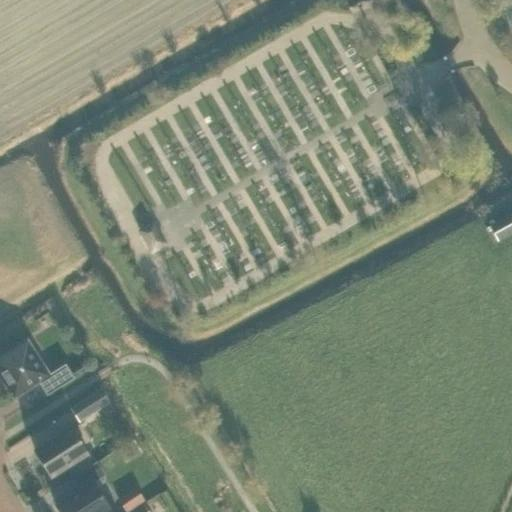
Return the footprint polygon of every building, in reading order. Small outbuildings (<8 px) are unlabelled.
[(511,215),(490,227),(498,242),(511,234),(511,215)] [(140,233),(151,253),(165,245),(153,225),(140,233)] [(0,360),(0,375),(14,398),(38,383),(47,397),(74,379),(65,365),(48,377),(27,343),(0,360)] [(70,409),(80,424),(110,404),(100,389),(70,409)] [(36,453),(52,478),(87,456),(71,431),(36,453)] [(56,507),(58,511),(109,511),(111,511),(93,484),(105,476),(97,463),(73,479),(81,491),(56,507)] [(124,511),(128,511),(135,508),(127,495),(117,501),(124,511)]
